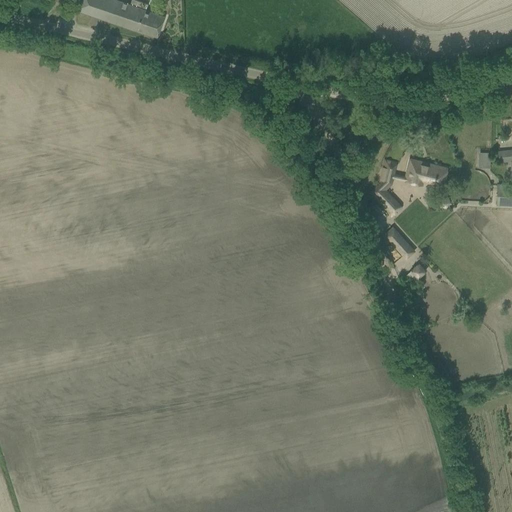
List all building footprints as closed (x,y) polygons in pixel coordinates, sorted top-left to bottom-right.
[(134,0),(131,0),(129,6),(111,0),(82,0),(79,11),(157,38),(164,18),(145,11),(148,5),(134,0)] [(510,162),(509,185),(511,184),(511,149),(497,151),(498,163),(510,162)] [(489,153),(479,153),(478,167),(489,167),(489,153)] [(412,160),(407,179),(405,179),(405,181),(422,185),(422,182),(442,187),(447,169),(412,160)] [(370,192),(392,217),(402,208),(380,183),(370,192)] [(511,184),(509,185),(504,184),(498,184),(498,188),(497,206),(511,206),(511,184)] [(384,235),(406,260),(415,252),(393,227),(384,235)] [(410,270),(405,275),(414,284),(419,279),(418,277),(426,270),(417,261),(410,269),(410,270)]
